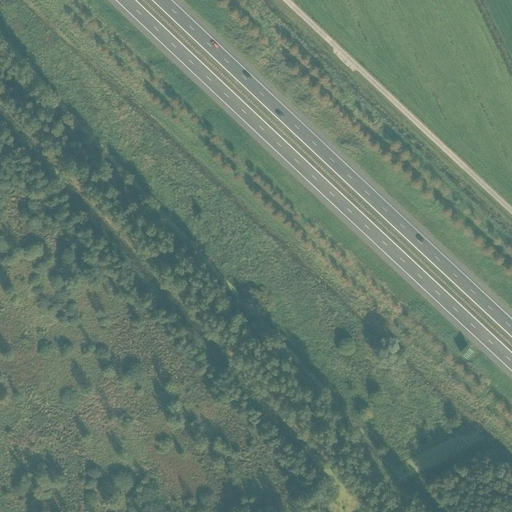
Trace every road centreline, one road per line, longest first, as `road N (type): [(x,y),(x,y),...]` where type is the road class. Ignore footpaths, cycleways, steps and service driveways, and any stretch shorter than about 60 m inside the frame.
road 1 (motorway): [(124,0),(511,364)]
road 2 (motorway): [(511,328),(161,0)]
